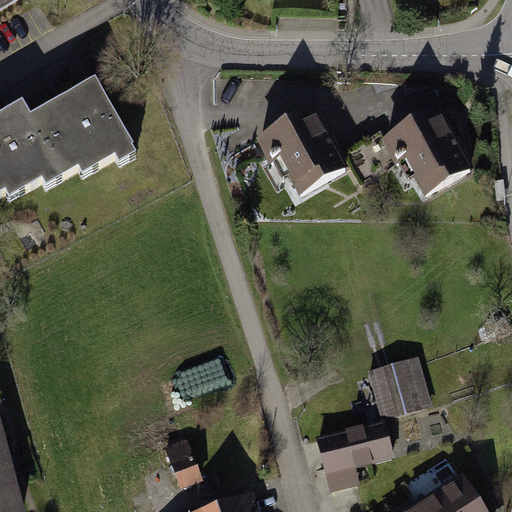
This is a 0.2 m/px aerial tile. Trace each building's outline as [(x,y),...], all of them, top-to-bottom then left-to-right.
[(0,0),(0,11),(18,0),(0,0)] [(0,122),(0,204),(7,201),(11,207),(44,188),(48,195),(81,176),(84,183),(117,164),(120,170),(139,159),(99,87),(64,107),(32,125),(23,109),(0,122)] [(315,115),(259,147),(270,167),(281,161),(302,199),(347,174),(315,115)] [(346,156),(363,186),(406,162),(427,198),(472,173),(440,117),(387,147),(382,136),(346,156)] [(420,361),(370,374),(384,424),(387,423),(434,410),(420,361)] [(384,424),(316,441),(331,499),(366,489),(362,472),(398,462),(387,423),(384,424)] [(23,511),(0,425),(0,511),(23,511)] [(188,443),(166,451),(182,493),(204,485),(188,443)] [(483,511),(464,482),(417,511),(483,511)] [(263,511),(259,497),(213,511),(263,511)]
